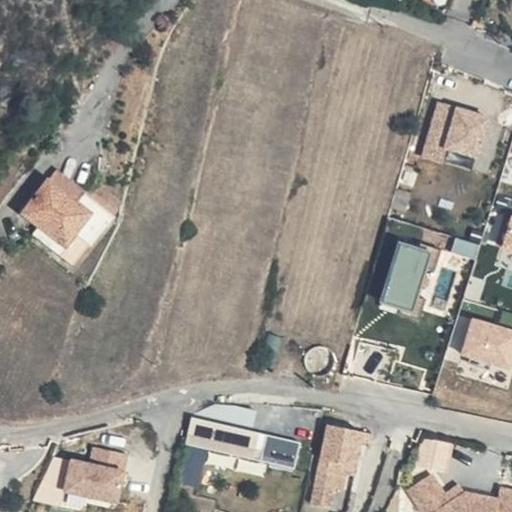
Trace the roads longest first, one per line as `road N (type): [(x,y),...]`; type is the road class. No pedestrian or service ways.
road 1 (residential): [(511,434),(271,389),(0,439)]
road 2 (residential): [(511,65),(247,0)]
road 3 (residential): [(164,0),(133,40),(97,115)]
